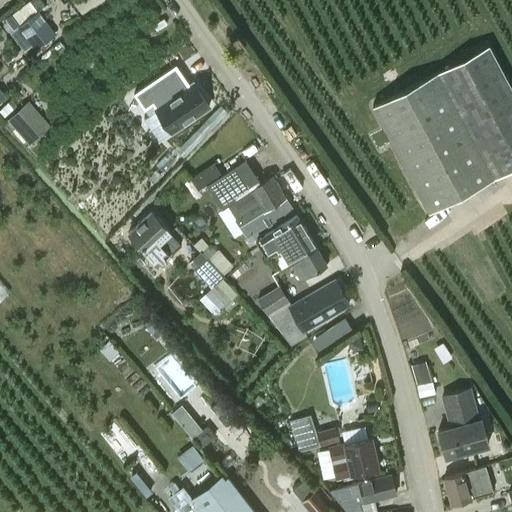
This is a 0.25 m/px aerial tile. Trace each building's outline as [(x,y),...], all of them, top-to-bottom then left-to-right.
[(38,11),(9,33),(24,52),(32,45),(35,49),(55,33),(38,11)] [(430,211),(496,177),(511,167),(511,91),(487,45),(439,69),(373,103),(430,211)] [(172,131),(210,105),(193,80),(187,84),(175,65),(133,92),(144,109),(153,103),(172,131)] [(45,131),(23,106),(7,120),(29,145),(45,131)] [(221,209),(227,205),(243,232),(256,225),(259,230),(294,211),(286,197),(272,174),(260,182),(244,159),(205,184),(221,209)] [(151,213),(130,232),(160,264),(181,244),(151,213)] [(290,262),(315,247),(296,215),(264,235),(277,256),(283,252),(290,262)] [(325,263),(315,247),(290,262),(300,279),(325,263)] [(223,276),(200,251),(188,263),(210,287),(223,276)] [(292,305),(288,301),(266,314),(290,345),(306,335),(303,329),(349,303),(336,280),(292,305)] [(266,314),(288,301),(289,301),(279,285),(256,298),(266,314)] [(155,337),(163,330),(154,320),(146,327),(155,337)] [(416,381),(428,379),(425,362),(414,364),(416,381)] [(469,388),(442,395),(450,427),(437,431),(445,458),(488,446),(481,419),(477,419),(469,388)] [(378,409),(377,403),(366,406),(367,412),(378,409)] [(298,451),(340,440),(336,427),(316,432),(310,413),(289,419),(298,451)] [(99,434),(127,464),(144,448),(116,418),(99,434)] [(378,469),(371,436),(343,443),(328,446),(335,479),(350,475),(378,469)] [(188,469),(203,457),(193,443),(177,455),(188,469)] [(492,491),(484,465),(442,477),(450,504),(492,491)] [(376,511),(374,500),(396,494),(390,474),(358,483),(328,490),(345,511),(376,511)] [(256,511),(227,475),(195,500),(185,487),(171,498),(181,511),(256,511)] [(314,490),(300,501),(309,511),(324,511),(328,509),(314,490)]
